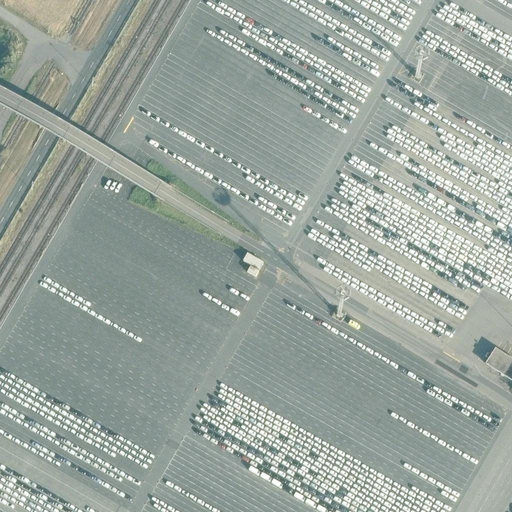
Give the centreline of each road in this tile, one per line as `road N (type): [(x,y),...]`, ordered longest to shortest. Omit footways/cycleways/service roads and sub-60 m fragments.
road 1 (unclassified): [(0,100),(276,261)]
road 2 (unclassified): [(433,0),(276,261)]
road 3 (unclassified): [(276,261),(128,511)]
road 4 (unclassified): [(276,261),(511,404)]
road 5 (unclassified): [(130,0),(0,225)]
